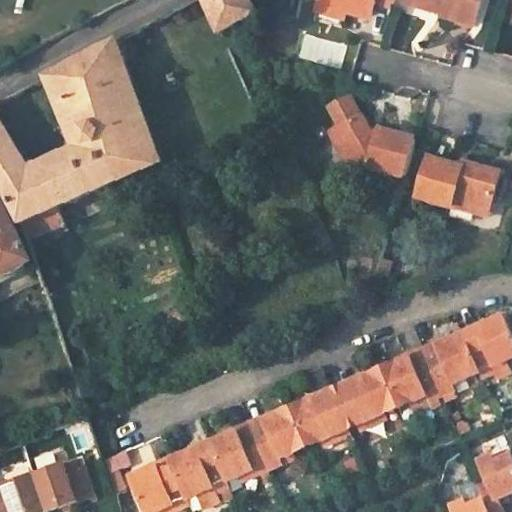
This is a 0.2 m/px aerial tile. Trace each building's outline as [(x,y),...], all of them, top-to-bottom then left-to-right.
[(204,0),(221,32),(256,14),(248,0),(204,0)] [(352,4),(359,6),(357,12),(365,14),(374,17),(378,3),(397,9),(398,0),(321,0),(320,4),(321,4),(350,12),(350,10),(352,4)] [(447,8),(422,0),(410,0),(408,5),(427,11),(445,16),(447,8)] [(486,0),(422,0),(447,8),(445,16),(479,26),(486,0)] [(318,12),(348,21),(350,12),(321,4),(320,4),(318,12)] [(359,6),(352,4),(350,10),(357,12),(359,6)] [(0,130),(0,186),(17,215),(29,240),(49,231),(52,237),(63,232),(61,225),(67,223),(60,205),(154,165),(116,66),(127,62),(118,41),(60,72),(49,78),(77,146),(26,169),(0,130)] [(127,62),(116,66),(154,165),(164,161),(127,62)] [(360,115),(336,128),(349,156),(344,159),(354,178),(370,169),(406,180),(417,141),(399,136),(380,131),(379,136),(370,133),(360,115)] [(336,128),(330,131),(344,159),(349,156),(336,128)] [(466,168),(431,158),(420,197),(454,207),(456,200),(493,210),(504,173),(485,168),(467,162),(466,168)] [(0,197),(0,279),(0,280),(33,262),(17,225),(0,197)] [(493,210),(456,200),(454,207),(491,217),(493,210)] [(496,366),(511,360),(511,359),(511,330),(505,315),(485,324),(488,331),(468,340),(469,344),(482,373),(485,379),(499,373),(496,366)] [(488,331),(485,324),(464,333),(466,336),(468,340),(488,331)] [(447,349),(427,358),(444,397),(458,391),(455,384),(467,379),(482,373),(469,344),(468,340),(466,336),(464,333),(444,342),(445,345),(447,349)] [(427,358),(447,349),(445,345),(444,342),(424,351),(425,354),(427,358)] [(409,366),(427,358),(425,354),(424,351),(406,358),(407,361),(409,366)] [(416,401),(430,395),(433,402),(444,397),(427,358),(409,366),(407,361),(406,358),(384,368),(401,408),(416,401)] [(499,373),(511,367),(511,363),(511,360),(496,366),(499,373)] [(361,431),(362,433),(375,427),(372,420),(387,414),(401,408),(384,368),(362,377),(365,385),(345,394),(361,431)] [(362,377),(342,386),(343,389),(344,392),(345,394),(365,385),(362,377)] [(460,396),(472,391),(467,379),(455,384),(458,391),(460,396)] [(333,391),(315,399),(318,406),(336,398),(335,396),(333,391)] [(345,394),(344,392),(335,396),(336,398),(352,435),(361,431),(345,394)] [(430,395),(416,401),(419,408),(433,402),(430,395)] [(295,410),(311,448),(325,442),(338,436),(341,442),(353,437),(352,435),(336,398),(318,406),(315,399),(294,408),(295,410)] [(274,425),(256,434),(272,472),(284,466),(283,462),(282,461),(295,455),(311,448),(295,410),(294,408),(271,418),(273,422),(274,425)] [(387,414),(372,420),(375,427),(389,421),(387,414)] [(256,434),(274,425),(273,422),(271,418),(252,426),(253,428),(256,434)] [(252,426),(234,434),(237,441),(256,434),(253,428),(252,426)] [(272,472),(256,434),(237,441),(234,434),(211,444),(215,451),(228,484),(239,479),(245,493),(262,485),(259,477),(263,475),(268,486),(276,482),(272,472)] [(338,436),(325,442),(326,443),(328,448),(341,442),(338,436)] [(211,444),(192,452),(195,459),(215,451),(211,444)] [(202,495),(216,489),(216,490),(218,495),(231,489),(228,484),(215,451),(195,459),(192,452),(171,461),(171,462),(174,469),(188,501),(202,495)] [(511,452),(496,459),(500,466),(511,461),(511,452)] [(284,466),(297,460),(296,456),(295,455),(282,461),(283,462),(284,466)] [(484,498),(487,504),(490,511),(505,511),(505,510),(502,504),(511,501),(511,499),(511,461),(500,466),(496,459),(483,465),(492,486),(481,491),(484,498)] [(171,462),(152,469),(155,477),(174,469),(171,462)] [(34,475),(46,511),(52,511),(91,499),(82,471),(68,476),(64,465),(34,475)] [(161,511),(175,506),(176,507),(177,511),(179,511),(190,507),(188,501),(174,469),(155,477),(152,469),(130,479),(144,511),(161,511)] [(46,511),(34,475),(0,487),(0,511),(46,511)] [(204,501),(218,495),(216,490),(216,489),(202,495),(204,501)] [(472,511),(487,504),(484,498),(469,504),(472,511)] [(505,510),(511,506),(511,503),(511,501),(502,504),(505,510)]
